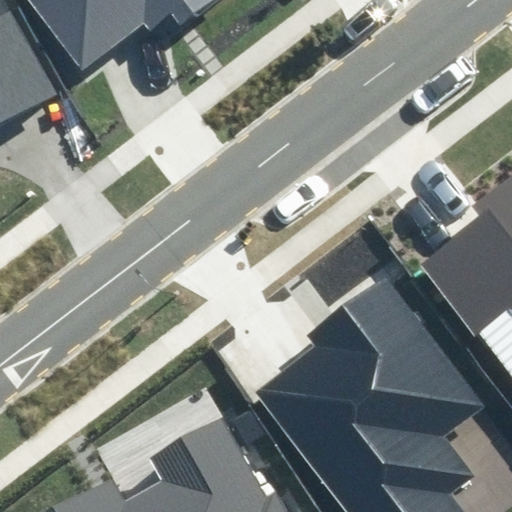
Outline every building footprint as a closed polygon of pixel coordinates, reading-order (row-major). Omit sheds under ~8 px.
[(23,0),(81,69),(137,24),(147,36),(167,20),(177,32),(216,0),(23,0)] [(0,128),(61,93),(12,9),(0,16),(0,128)] [(511,175),(477,202),(485,213),(419,262),(473,335),(510,308),(511,310),(511,175)] [(491,405),(394,276),(314,336),(320,344),(255,392),(345,511),(468,511),(455,495),(480,476),(450,436),(491,405)] [(269,492),(228,415),(155,455),(169,481),(127,504),(115,482),(59,511),(290,511),(278,487),(269,492)]
